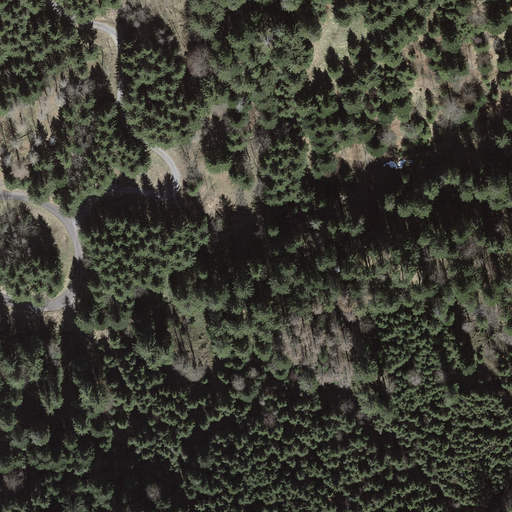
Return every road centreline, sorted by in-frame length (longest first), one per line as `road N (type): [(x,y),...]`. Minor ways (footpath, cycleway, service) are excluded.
road 1 (track): [(75,233),(92,195),(165,194),(175,171),(124,116),(120,38),(49,0)]
road 2 (track): [(75,233),(82,266),(74,292),(32,308),(0,296)]
